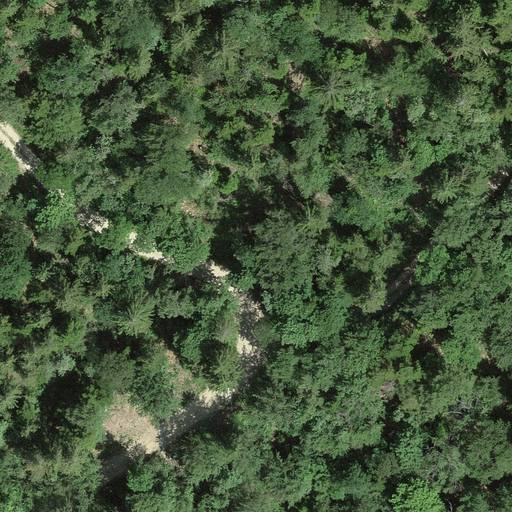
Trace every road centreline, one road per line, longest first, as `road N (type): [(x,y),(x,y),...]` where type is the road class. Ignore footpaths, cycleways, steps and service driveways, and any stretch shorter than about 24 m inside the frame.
road 1 (track): [(40,511),(232,384),(257,345),(243,292),(118,236),(45,178),(0,129)]
road 2 (track): [(257,345),(347,323),(427,255),(511,164)]
